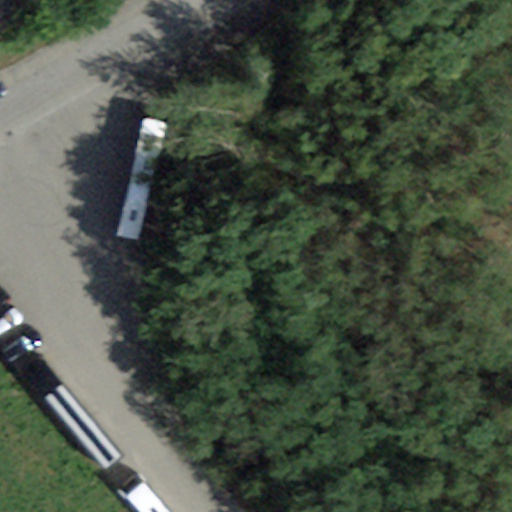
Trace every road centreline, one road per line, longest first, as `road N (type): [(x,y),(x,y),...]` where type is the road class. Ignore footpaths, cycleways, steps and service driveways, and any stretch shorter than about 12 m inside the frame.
road 1 (unclassified): [(0,238),(90,397),(177,511)]
road 2 (unclassified): [(187,0),(16,100),(0,120)]
